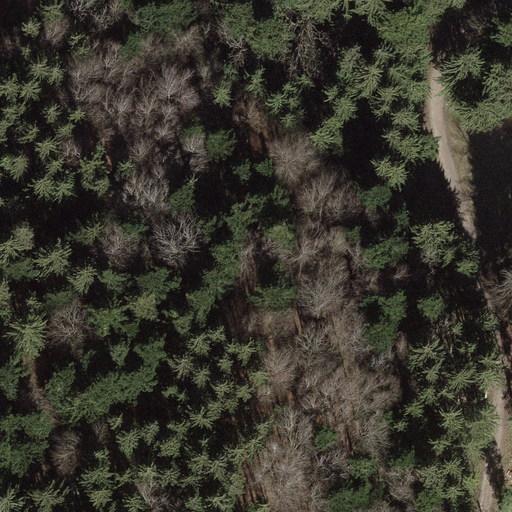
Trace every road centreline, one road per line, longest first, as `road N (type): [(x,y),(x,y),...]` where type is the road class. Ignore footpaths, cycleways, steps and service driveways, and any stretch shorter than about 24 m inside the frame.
road 1 (track): [(478,0),(467,5),(443,51),(434,91),(438,147),(482,277),(494,348),(481,511)]
road 2 (track): [(0,361),(42,437),(65,511)]
